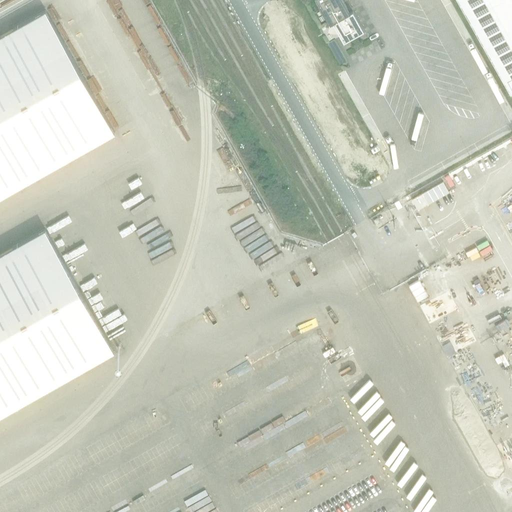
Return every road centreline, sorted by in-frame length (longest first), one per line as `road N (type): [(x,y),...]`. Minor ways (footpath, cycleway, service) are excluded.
road 1 (unclassified): [(361,222),(235,0)]
road 2 (unknown): [(413,174),(453,140),(437,86),(415,54),(390,52),(378,65),(383,104)]
